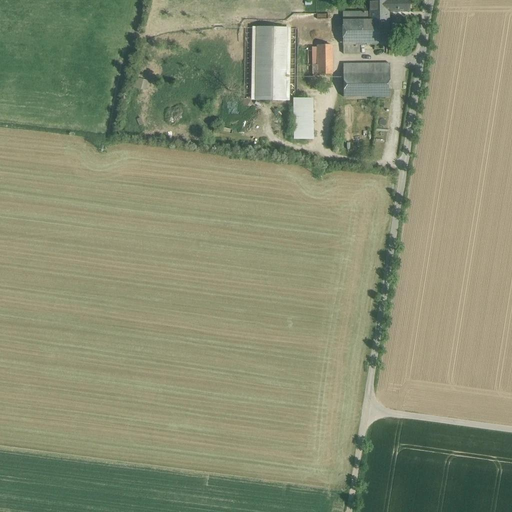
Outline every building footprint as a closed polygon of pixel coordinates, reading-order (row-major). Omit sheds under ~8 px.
[(369,0),(370,7),(370,12),(370,18),(389,18),(389,12),(388,0),(369,0)] [(410,12),(409,0),(388,0),(389,12),(410,12)] [(389,18),(370,18),(370,12),(343,12),(343,54),(359,54),(359,45),(375,45),(378,45),(382,45),(389,45),(389,18)] [(399,33),(399,23),(390,23),(391,33),(399,33)] [(286,29),(257,28),(256,99),(284,99),(286,29)] [(331,45),(317,46),(317,75),(331,74),(331,45)] [(313,65),(299,64),(298,79),(312,79),(313,65)] [(375,64),(367,64),(343,65),(344,97),(390,97),(389,64),(375,64)] [(146,90),(148,80),(138,78),(136,88),(146,90)] [(307,99),(294,99),(295,139),(308,139),(307,99)]
